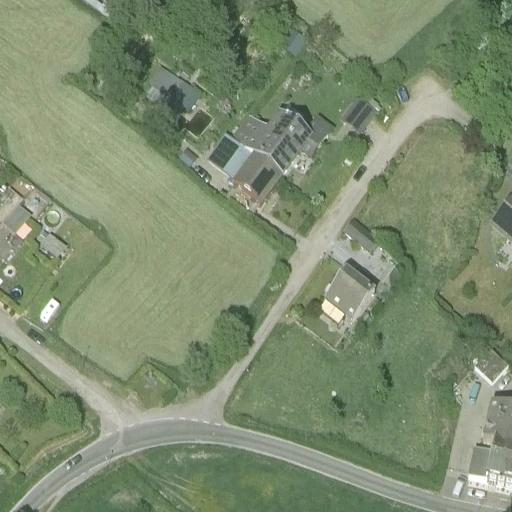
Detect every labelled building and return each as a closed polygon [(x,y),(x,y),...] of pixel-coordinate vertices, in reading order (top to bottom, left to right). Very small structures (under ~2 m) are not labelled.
[(80,0),(116,27),(136,0),(80,0)] [(164,71),(145,97),(170,115),(177,106),(189,115),(201,98),(164,71)] [(360,137),(377,118),(356,100),(339,120),(360,137)] [(303,120),(287,108),(280,118),(296,130),(303,120)] [(269,134),(251,159),(254,161),(280,181),(301,153),(311,160),(328,138),(311,126),(304,136),(296,130),(280,118),(279,118),(269,134)] [(269,134),(253,122),(235,148),(236,148),(251,159),(269,134)] [(251,159),(236,148),(228,158),(231,160),(228,165),(234,170),(238,165),(244,169),(251,159)] [(280,181),(254,161),(233,190),(260,209),(280,181)] [(9,196),(0,206),(0,228),(2,230),(17,213),(22,207),(9,196)] [(511,208),(491,233),(507,246),(500,255),(511,265),(511,208)] [(29,223),(17,213),(2,230),(14,241),(29,223)] [(377,247),(354,227),(346,237),(370,257),(377,247)] [(374,296),(345,274),(324,302),(326,303),(345,318),(352,324),(374,296)] [(345,318),(326,303),(318,312),(338,327),(345,318)] [(511,419),(493,415),(485,445),(495,448),(492,460),(478,456),(472,480),(511,490),(511,419)]
